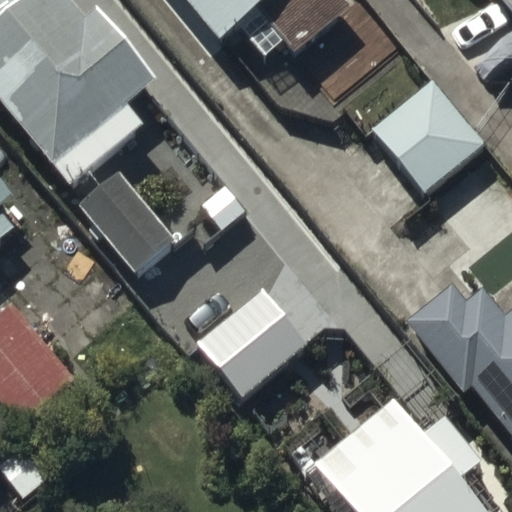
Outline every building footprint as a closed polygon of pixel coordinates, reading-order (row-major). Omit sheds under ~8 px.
[(0,0),(0,113),(71,201),(146,140),(127,116),(156,93),(98,21),(85,31),(60,0),(0,0)] [(347,12),(337,0),(180,0),(215,40),(233,25),(262,59),(279,44),(292,59),(347,12)] [(511,0),(499,0),(511,16),(511,0)] [(485,152),(429,83),(371,131),(428,199),(485,152)] [(263,169),(208,103),(149,153),(204,218),(210,214),(238,248),(286,208),(257,173),(263,169)] [(177,253),(120,183),(80,215),(138,286),(177,253)] [(0,252),(14,241),(0,224),(0,222),(14,211),(0,194),(0,252)] [(511,308),(502,316),(479,287),(461,301),(449,286),(402,324),(460,397),(469,389),(511,441),(511,308)] [(307,357),(263,303),(197,355),(242,409),(307,357)] [(75,395),(12,321),(0,330),(0,409),(24,438),(75,395)] [(474,511),(393,414),(316,478),(344,511),(474,511)] [(511,511),(511,484),(488,504),(495,511),(511,511)]
